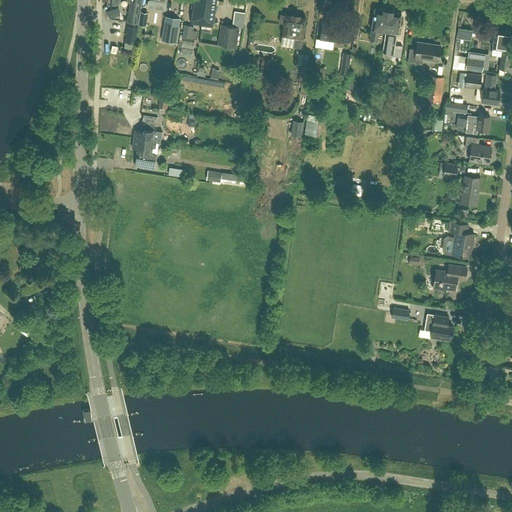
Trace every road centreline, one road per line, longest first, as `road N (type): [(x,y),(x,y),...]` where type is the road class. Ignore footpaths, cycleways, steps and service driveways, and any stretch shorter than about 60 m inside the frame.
road 1 (tertiary): [(131,511),(90,349),(79,204)]
road 2 (unclassified): [(185,511),(330,475),(461,488)]
road 3 (residential): [(477,396),(511,159)]
road 4 (tertiary): [(79,204),(83,0)]
